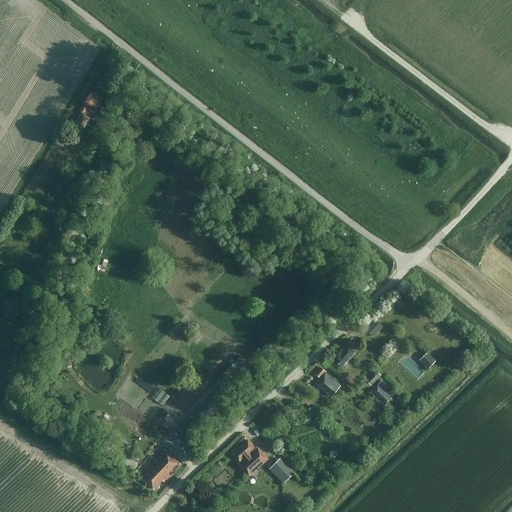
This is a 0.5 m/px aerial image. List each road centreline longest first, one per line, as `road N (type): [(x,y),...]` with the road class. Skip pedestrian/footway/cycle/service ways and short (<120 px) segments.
road 1 (unclassified): [(409,266),(63,0)]
road 2 (unclassified): [(151,511),(409,266)]
road 3 (unclassified): [(409,266),(511,158)]
road 4 (track): [(419,257),(511,336)]
